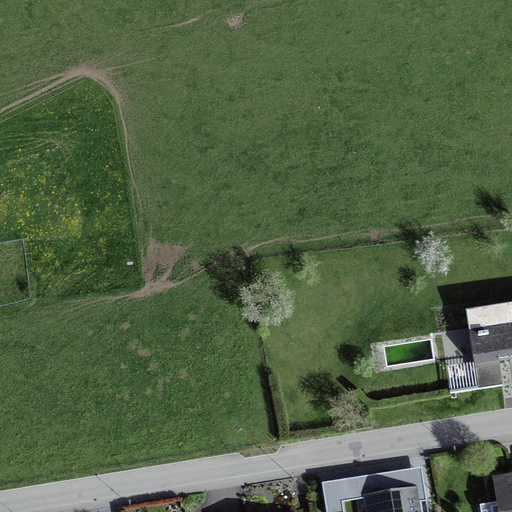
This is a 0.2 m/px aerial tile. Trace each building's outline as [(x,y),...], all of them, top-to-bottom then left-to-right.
[(476,335),(477,339),(482,338),(485,363),(511,358),(511,313),(479,318),(481,334),(476,335)] [(449,387),(450,394),(502,386),(502,379),(449,387)] [(511,511),(511,477),(493,480),(497,503),(481,506),(481,511),(511,511)] [(358,484),(323,490),(326,511),(343,511),(342,500),(360,497),(358,484)] [(418,511),(415,487),(366,495),(368,511),(418,511)]
